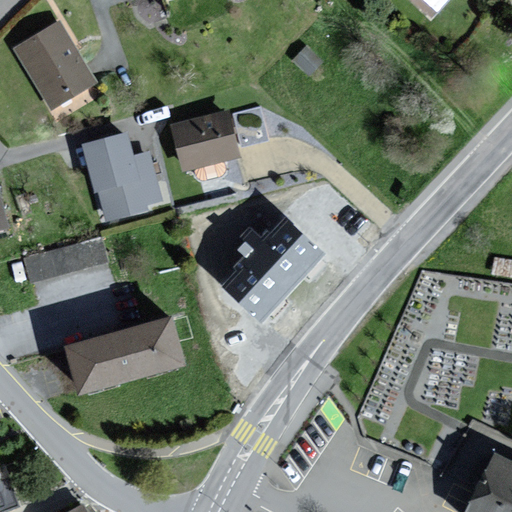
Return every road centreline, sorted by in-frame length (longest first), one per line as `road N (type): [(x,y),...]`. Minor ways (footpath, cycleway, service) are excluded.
road 1 (tertiary): [(511,133),(333,326),(255,436),(214,511)]
road 2 (unclassified): [(144,511),(87,472),(0,377)]
road 3 (residential): [(0,155),(149,119)]
